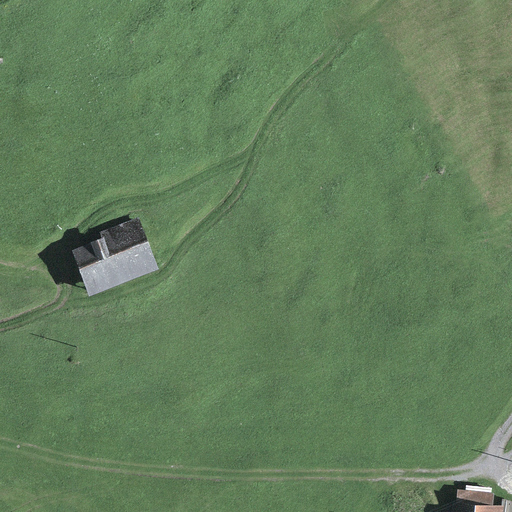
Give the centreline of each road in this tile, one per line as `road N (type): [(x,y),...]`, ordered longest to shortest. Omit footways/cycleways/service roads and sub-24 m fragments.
road 1 (track): [(511,423),(495,453),(503,474),(157,469),(0,444)]
road 2 (track): [(0,327),(161,275),(233,196),(282,105),(390,0)]
road 3 (track): [(6,275),(62,247),(103,208),(173,192),(254,154)]
